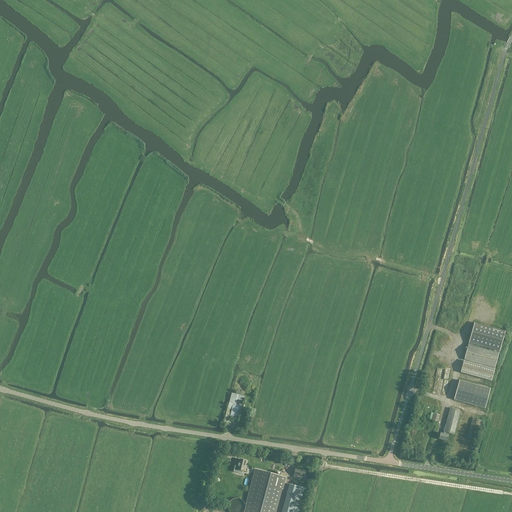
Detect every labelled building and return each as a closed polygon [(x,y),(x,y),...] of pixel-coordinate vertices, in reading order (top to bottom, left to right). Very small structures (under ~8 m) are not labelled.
[(469,344),(468,346),(473,347),(473,345),(495,351),(494,353),(499,354),(500,353),(505,332),(475,323),(469,344)] [(495,369),(499,354),(494,353),(473,347),(468,346),(464,361),(495,369)] [(464,361),(461,373),(492,382),(495,370),(464,361)] [(459,381),(454,400),(485,409),(490,390),(459,381)] [(229,403),(228,408),(225,423),(228,424),(230,419),(237,421),(238,418),(239,418),(240,411),(244,398),(232,395),(229,403)] [(455,436),(461,412),(450,409),(444,433),(455,436)] [(432,413),(430,420),(438,423),(440,416),(432,413)] [(476,441),(482,422),(472,419),(467,439),(476,441)] [(449,437),(441,434),(439,440),(447,443),(449,437)] [(246,473),(247,467),(246,467),(247,462),(239,460),(236,470),(246,473)] [(295,468),(293,478),(297,479),(298,477),(300,478),(300,480),(305,481),(307,476),(305,475),(306,471),(295,468)] [(247,505),(244,511),(276,511),(282,490),(283,490),(286,478),(255,470),(246,505),(247,505)] [(298,511),(305,489),(289,485),(281,511),(298,511)] [(243,506),(242,505),(242,503),(241,502),(240,501),(239,500),(238,499),(236,498),(235,498),(233,498),(231,499),(230,500),(229,501),(228,502),(227,503),(227,505),(227,506),(227,508),(227,509),(228,510),(229,511),(228,511),(240,511),(241,511),(242,510),(242,508),(243,506)]
